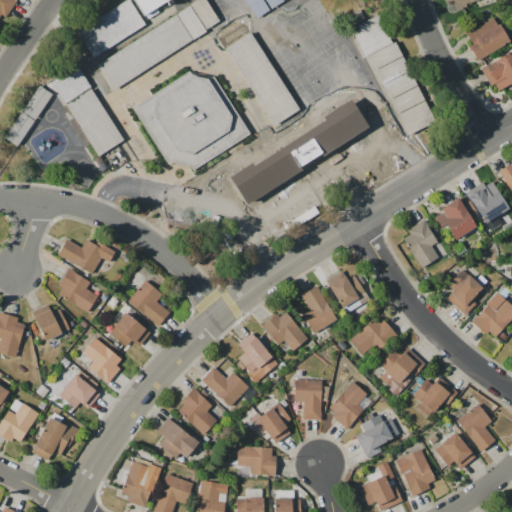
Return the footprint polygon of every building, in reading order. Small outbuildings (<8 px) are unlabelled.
[(0,0),(0,14),(5,17),(15,1),(13,0),(0,0)] [(92,57),(144,25),(129,0),(124,0),(76,30),(92,57)] [(95,66),(195,0),(204,0),(218,21),(111,90),(95,66)] [(132,0),(142,16),(167,0),(132,0)] [(479,0),(445,0),(446,2),(452,1),(454,10),(465,7),(464,4),(479,0)] [(463,35),(476,60),(507,43),(494,18),(463,35)] [(215,35),(273,126),(299,110),(241,19),(215,35)] [(365,56),(405,135),(433,121),(392,42),(365,56)] [(511,53),(480,67),(488,86),(493,84),(496,89),(511,82),(511,53)] [(51,85),(98,157),(123,140),(77,68),(51,85)] [(131,108),(188,71),(190,75),(209,79),(212,77),(248,134),(193,170),(189,166),(171,163),(168,165),(131,108)] [(38,86),(51,94),(16,146),(3,138),(38,86)] [(329,139),(346,165),(398,131),(382,106),(329,139)] [(228,176),(300,130),(318,158),(246,203),(228,176)] [(511,164),(497,172),(511,199),(511,164)] [(466,191),(479,223),(505,213),(493,181),(466,191)] [(439,228),(444,225),(453,240),(474,228),(458,200),(431,215),(439,228)] [(402,233),(417,269),(437,260),(430,245),(435,243),(425,223),(402,233)] [(56,256),(90,275),(99,258),(108,263),(114,252),(96,242),(94,245),(84,240),(80,248),(65,239),(56,256)] [(88,283),(67,269),(56,285),(61,288),(57,294),(86,314),(97,297),(84,289),(88,283)] [(445,298),(464,316),(475,304),(469,299),(480,288),(460,269),(446,285),(452,291),(445,298)] [(354,276),(345,280),(341,272),(324,280),(338,307),(363,295),(354,276)] [(127,301),(157,327),(169,314),(154,301),(160,295),(144,281),(127,301)] [(334,323),(318,286),(300,294),(307,312),(302,315),(310,333),(334,323)] [(511,316),(511,307),(497,293),(471,321),(491,340),(511,316)] [(31,311),(42,341),(68,332),(60,310),(50,313),(47,306),(31,311)] [(305,341),(285,310),(261,326),(275,346),(283,340),(290,351),(305,341)] [(124,348),(130,341),(138,347),(149,333),(124,313),(107,334),(124,348)] [(0,354),(14,358),(24,321),(0,315),(0,354)] [(376,350),(393,338),(378,317),(347,339),(359,356),(373,346),(376,350)] [(235,360),(254,383),(276,365),(251,333),(235,345),(242,354),(235,360)] [(80,353),(92,362),(87,368),(105,383),(123,362),(93,338),(80,353)] [(399,355),(393,350),(378,366),(384,372),(377,379),(395,395),(424,365),(406,348),(399,355)] [(247,388),(231,372),(225,379),(212,367),(199,381),(228,408),(247,388)] [(100,393),(75,373),(57,395),(74,409),(79,403),(86,409),(100,393)] [(410,396),(417,402),(413,407),(427,419),(441,402),(446,406),(456,394),(437,378),(431,385),(424,380),(410,396)] [(293,380),(292,402),(301,402),(301,420),(319,421),(320,380),(293,380)] [(328,409),(334,414),(331,418),(345,430),(361,410),(356,406),(365,394),(350,382),(328,409)] [(202,436),(215,422),(205,412),(211,406),(193,390),(174,410),(202,436)] [(36,412),(12,399),(0,422),(0,435),(19,445),(36,412)] [(289,436),(283,424),(288,422),(279,404),(249,418),(256,434),(265,430),(271,444),(289,436)] [(490,422),(476,405),(455,422),(480,452),(494,441),(483,428),(490,422)] [(365,460),(380,452),(377,445),(398,435),(389,418),(381,422),(378,415),(359,424),(363,433),(354,437),(365,460)] [(74,429),(47,416),(31,453),(47,461),(51,452),(61,457),(74,429)] [(173,459),(179,453),(185,458),(197,444),(167,418),(155,432),(162,439),(157,445),(173,459)] [(452,462),(459,470),(474,458),(453,433),(432,450),(446,467),(452,462)] [(248,467),(248,475),(273,476),(273,448),(236,447),(235,466),(248,467)] [(407,497),(428,490),(426,484),(432,482),(422,450),(395,459),(407,497)] [(118,498),(145,507),(158,467),(132,458),(118,498)] [(358,486),(365,506),(375,502),(378,511),(401,502),(385,463),(376,466),(380,477),(358,486)] [(191,484),(165,474),(151,511),(170,511),(174,502),(184,505),(191,484)] [(222,511),(226,485),(199,481),(194,511),(222,511)] [(261,511),(236,511),(236,498),(261,498),(261,511)] [(273,511),(273,499),(299,499),(299,511),(273,511)]
